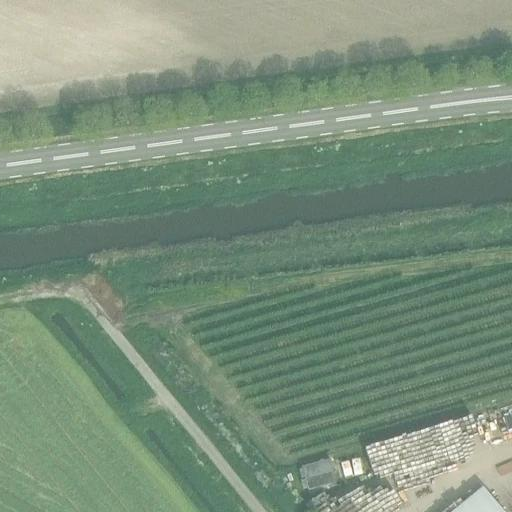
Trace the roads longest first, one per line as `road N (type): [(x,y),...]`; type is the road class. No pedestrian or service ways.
road 1 (secondary): [(511,98),(0,165)]
road 2 (unclassified): [(260,511),(89,303)]
